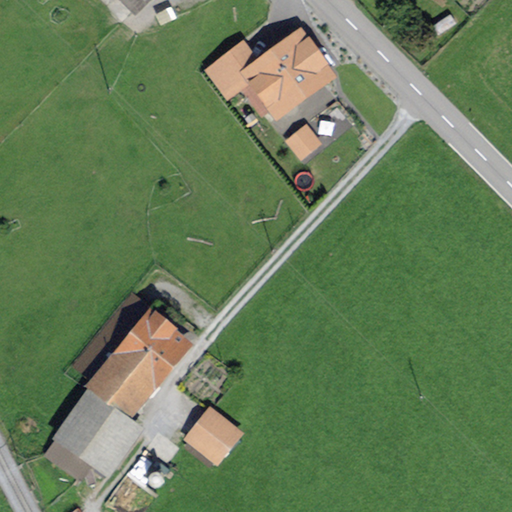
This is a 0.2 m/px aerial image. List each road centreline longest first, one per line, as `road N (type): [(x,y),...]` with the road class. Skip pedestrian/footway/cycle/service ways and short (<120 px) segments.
road 1 (track): [(148,414),(214,329),(424,98)]
road 2 (secondary): [(326,0),(511,186)]
